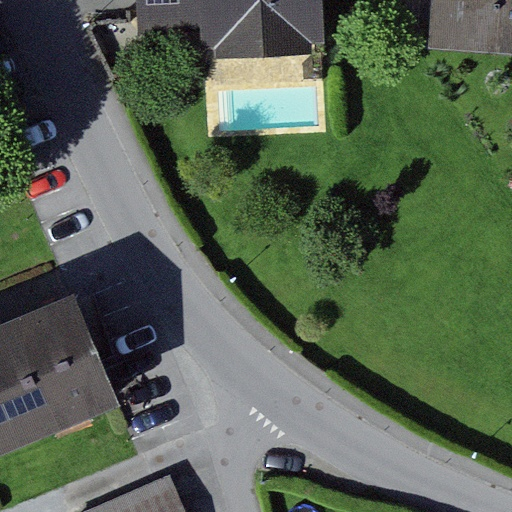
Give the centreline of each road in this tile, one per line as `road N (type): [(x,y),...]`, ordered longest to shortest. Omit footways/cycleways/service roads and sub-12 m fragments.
road 1 (residential): [(39,0),(157,246),(232,348),(276,390)]
road 2 (residential): [(276,390),(384,465),(504,511)]
road 3 (residential): [(276,390),(249,433),(244,463),(258,511)]
